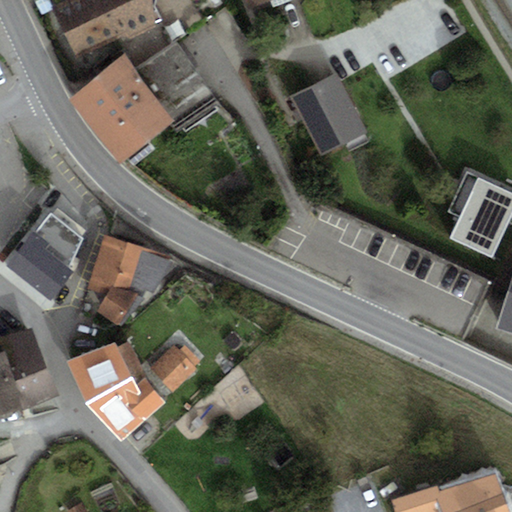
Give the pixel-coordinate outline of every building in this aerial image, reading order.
[(78,58),(125,35),(107,0),(66,0),(52,7),(78,58)] [(107,0),(125,35),(129,41),(163,23),(154,6),(155,0),(107,0)] [(243,0),(247,10),(272,0),(243,0)] [(219,105),(176,42),(134,69),(124,55),(69,100),(120,165),(171,125),(177,134),(219,105)] [(367,134),(335,75),(291,99),(323,158),(367,134)] [(511,192),(467,172),(448,212),(462,217),(451,238),(491,258),(509,223),(511,224),(511,192)] [(51,214),(36,234),(50,244),(45,250),(68,268),(83,240),(80,237),(85,231),(58,210),(53,216),(51,214)] [(487,283),(377,231),(366,255),(476,307),(487,283)] [(75,273),(68,268),(45,250),(50,244),(36,234),(34,232),(6,268),(52,302),(75,273)] [(172,258),(105,236),(87,289),(108,295),(96,312),(121,327),(146,292),(154,295),(161,280),(179,263),(172,258)] [(511,276),(496,329),(511,334),(511,276)] [(33,329),(0,339),(0,353),(4,352),(21,412),(58,397),(33,329)] [(115,343),(66,362),(86,404),(121,442),(166,403),(146,379),(129,343),(117,347),(115,343)] [(173,393),(196,370),(194,367),(200,362),(184,346),(179,352),(173,346),(149,369),(173,393)] [(0,417),(21,412),(4,352),(0,353),(0,417)] [(511,511),(497,475),(439,492),(438,486),(391,500),(395,511),(511,511)] [(88,511),(81,502),(67,511),(88,511)]
